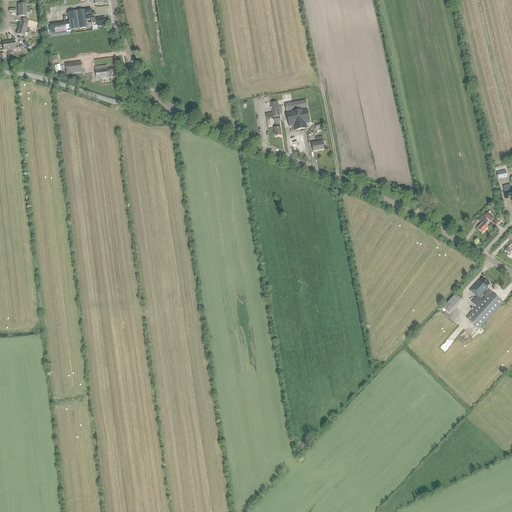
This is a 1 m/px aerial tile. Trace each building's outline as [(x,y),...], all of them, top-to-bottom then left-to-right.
[(68,12),(69,22),(70,30),(87,28),(85,20),(90,19),(90,23),(93,23),(93,26),(97,25),(97,27),(100,27),(100,26),(105,25),(104,18),(100,19),(100,18),(96,19),(95,18),(92,18),(91,9),(84,10),(68,12)] [(20,22),(20,23),(18,28),(30,31),(30,29),(27,28),(28,25),(20,22)] [(70,30),(69,22),(49,25),(50,35),(71,32),(70,30)] [(29,34),(30,31),(18,28),(17,34),(16,34),(24,36),(25,33),(29,34)] [(10,53),(8,41),(2,42),(4,50),(7,50),(8,57),(11,57),(10,53)] [(82,71),(81,61),(65,63),(66,73),(82,71)] [(96,79),(108,77),(112,77),(111,73),(113,73),(113,69),(107,69),(107,65),(95,67),(96,79)] [(306,101),(285,105),(288,118),(287,118),(288,118),(288,121),(288,122),(289,127),(293,126),(294,130),(292,131),(293,131),(308,128),(307,128),(306,124),(310,123),(309,118),(309,117),(308,114),(309,114),(308,114),(308,110),(307,108),(306,101)] [(273,117),(280,116),(278,106),(278,102),(271,103),(273,117)] [(316,138),(316,143),(312,144),(314,152),(324,150),(323,145),(324,145),(323,137),(316,138)] [(498,179),(507,177),(505,171),(497,173),(498,179)] [(511,190),(510,185),(503,186),(504,192),(505,199),(510,198),(511,201),(511,200),(511,190)] [(488,222),(483,216),(478,221),(482,224),(477,229),(482,233),(488,228),(485,225),(488,222)] [(479,280),(469,290),(477,297),(472,302),(477,306),(466,318),(478,329),(503,302),(491,291),(491,292),(488,289),(487,287),(490,283),(484,277),(480,281),(479,280)] [(445,307),(452,314),(465,300),(458,293),(445,307)]
